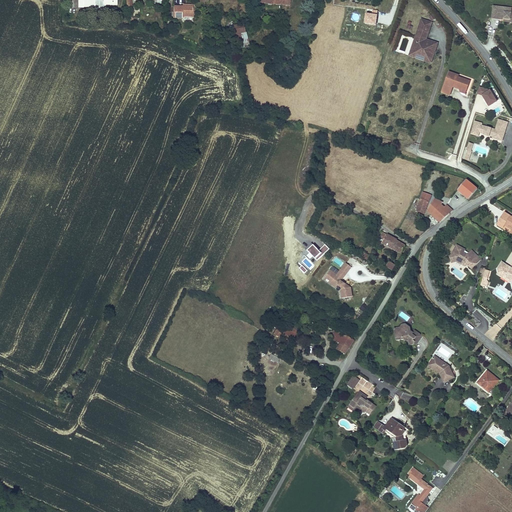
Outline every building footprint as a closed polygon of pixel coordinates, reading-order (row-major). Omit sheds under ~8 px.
[(193,5),(187,5),(187,6),(183,6),(174,6),(174,18),(183,18),(183,17),(193,17),(193,5)] [(511,10),(493,8),(491,20),(499,21),(504,21),(504,20),(510,21),(510,23),(511,23),(511,12),(511,10)] [(432,23),(422,20),(411,51),(432,59),(436,49),(422,44),(425,33),(428,34),(432,23)] [(250,46),(244,24),(234,27),(236,34),(235,34),(237,41),(237,42),(239,49),(250,46)] [(428,34),(425,33),(422,44),(436,49),(437,44),(426,40),(428,34)] [(432,59),(411,51),(409,56),(430,63),(432,59)] [(459,75),(449,71),(441,93),(450,96),(453,88),(459,90),(461,93),(466,95),(470,81),(458,77),(459,75)] [(491,90),(479,87),(477,94),(482,96),(489,107),(498,102),(491,90)] [(476,134),(475,135),(478,136),(479,132),(485,134),(485,133),(489,134),(489,135),(494,137),(493,138),(498,140),(499,138),(502,139),(508,123),(499,120),(496,130),(481,126),(482,124),(475,122),(472,133),(476,134)] [(473,144),(469,142),(466,150),(467,151),(464,159),(469,161),(472,151),(471,151),(473,144)] [(477,189),(466,180),(458,190),(469,199),(477,189)] [(425,215),(432,195),(422,192),(420,199),(416,211),(425,215)] [(444,208),(441,204),(442,203),(435,199),(428,211),(440,222),(445,217),(452,211),(446,205),(444,208)] [(502,217),(497,225),(502,228),(504,225),(511,230),(511,231),(511,217),(505,212),(502,217)] [(397,240),(384,233),(382,236),(385,238),(382,243),(402,253),(405,246),(397,240)] [(318,260),(330,249),(325,244),(319,250),(312,242),(306,248),(318,260)] [(464,249),(456,245),(451,254),(455,256),(455,260),(464,265),(466,263),(470,268),(475,263),(472,260),(476,256),(471,251),(469,252),(466,255),(464,257),(460,255),(462,252),(464,249)] [(331,269),(324,279),(326,280),(326,281),(328,282),(329,282),(331,283),(334,279),(339,283),(337,285),(338,285),(342,288),(341,289),(340,290),(342,298),(353,296),(351,287),(342,280),(352,267),(345,262),(339,271),(337,274),(331,269)] [(395,265),(390,262),(386,266),(392,270),(395,265)] [(497,268),(498,272),(505,277),(506,276),(511,280),(511,262),(511,264),(511,268),(501,262),(497,268)] [(304,273),(307,270),(302,265),(299,268),(304,273)] [(505,277),(498,272),(497,274),(509,282),(511,280),(506,276),(505,277)] [(360,308),(364,312),(368,307),(364,304),(360,308)] [(410,346),(418,345),(424,337),(416,331),(415,333),(412,331),(412,327),(407,324),(404,325),(402,327),(404,329),(402,331),(399,332),(400,339),(407,338),(409,339),(410,339),(410,346)] [(274,333),(290,343),(295,335),(278,326),(274,333)] [(400,341),(410,339),(409,339),(407,338),(400,339),(399,332),(402,331),(404,329),(402,327),(396,328),(397,341),(400,341)] [(353,340),(342,333),(342,334),(335,330),(330,338),(339,343),(336,349),(344,354),(346,351),(349,347),(353,340)] [(270,354),(268,359),(277,363),(279,358),(270,354)] [(449,366),(435,356),(431,361),(434,363),(432,366),(441,372),(441,373),(440,373),(444,382),(454,377),(449,366)] [(441,372),(432,366),(434,363),(431,361),(428,365),(440,373),(441,373),(441,372)] [(488,394),(499,381),(493,376),(488,372),(478,383),(482,386),(481,388),(488,394)] [(354,376),(348,384),(354,388),(360,380),(354,376)] [(365,381),(361,391),(372,395),(376,385),(365,381)] [(367,397),(359,392),(350,405),(354,408),(355,412),(360,411),(363,413),(367,411),(370,413),(376,405),(368,399),(367,402),(366,403),(364,401),(365,400),(367,397)] [(386,426),(389,426),(390,423),(393,423),(394,420),(391,418),(386,426)] [(386,426),(384,426),(382,429),(385,432),(386,430),(396,436),(395,437),(396,441),(393,442),(395,450),(405,448),(407,445),(406,439),(403,440),(402,435),(405,431),(403,430),(402,429),(403,426),(394,420),(393,423),(390,423),(389,426),(386,426)] [(384,426),(377,422),(373,428),(383,435),(385,432),(382,429),(384,426)] [(488,433),(491,436),(497,429),(494,426),(488,433)] [(433,488),(421,479),(418,477),(419,476),(419,475),(420,473),(413,467),(410,472),(412,473),(410,475),(409,477),(425,489),(420,495),(418,494),(412,503),(417,508),(416,509),(420,511),(425,511),(428,508),(423,504),(422,503),(426,497),(433,488)] [(386,488),(384,486),(378,496),(380,497),(386,488)] [(7,496),(5,500),(13,504),(15,499),(7,496)]
